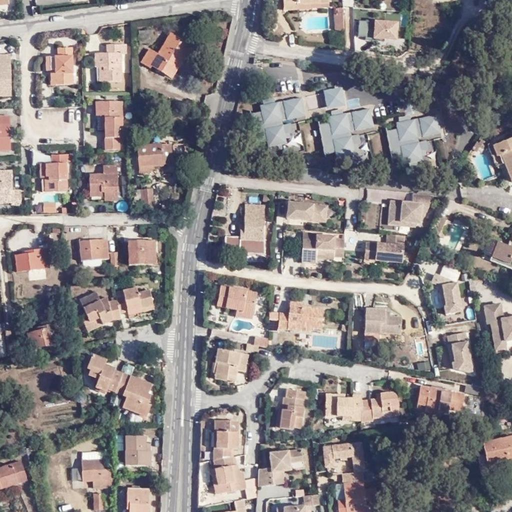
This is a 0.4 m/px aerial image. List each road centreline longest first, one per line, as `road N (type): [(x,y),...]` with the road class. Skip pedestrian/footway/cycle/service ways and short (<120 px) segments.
road 1 (tertiary): [(180,464),(191,246),(249,0)]
road 2 (residential): [(0,30),(232,0)]
